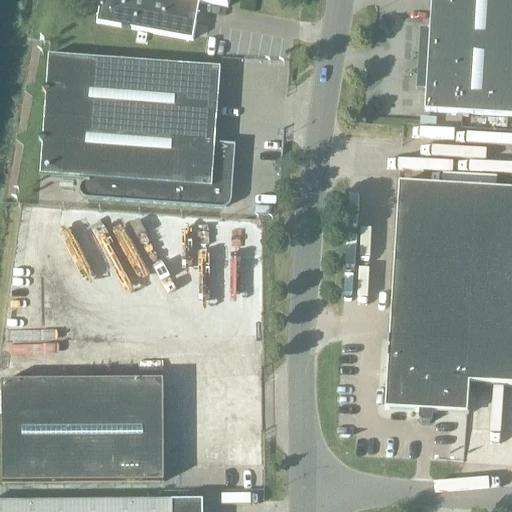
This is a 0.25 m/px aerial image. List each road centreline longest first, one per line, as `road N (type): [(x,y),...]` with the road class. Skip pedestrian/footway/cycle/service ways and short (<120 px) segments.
road 1 (unclassified): [(305,490),(303,268),(344,0)]
road 2 (unclassified): [(511,500),(305,490)]
